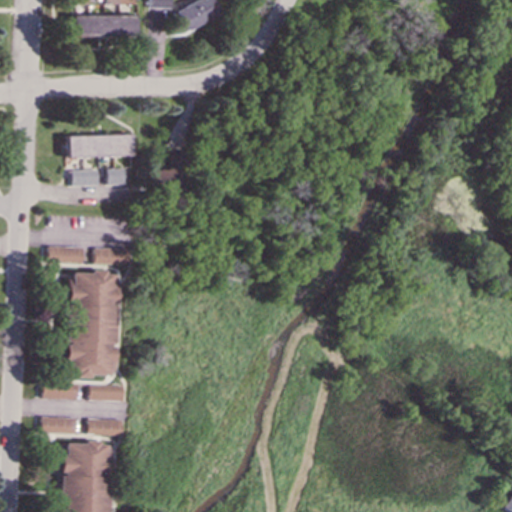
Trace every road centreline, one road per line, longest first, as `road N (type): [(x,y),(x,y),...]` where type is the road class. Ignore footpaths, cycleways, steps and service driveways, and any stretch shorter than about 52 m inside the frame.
road 1 (residential): [(31,0),(5,511)]
road 2 (residential): [(239,68),(195,87),(0,95)]
